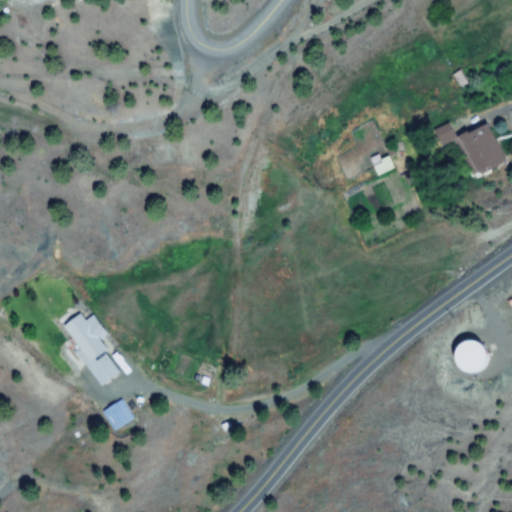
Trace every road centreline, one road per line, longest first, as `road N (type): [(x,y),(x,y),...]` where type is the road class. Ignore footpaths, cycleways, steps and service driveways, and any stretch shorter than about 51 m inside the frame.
road 1 (secondary): [(511,254),(359,371),(235,511)]
road 2 (residential): [(191,0),(200,44),(215,58),(239,53),(285,0)]
